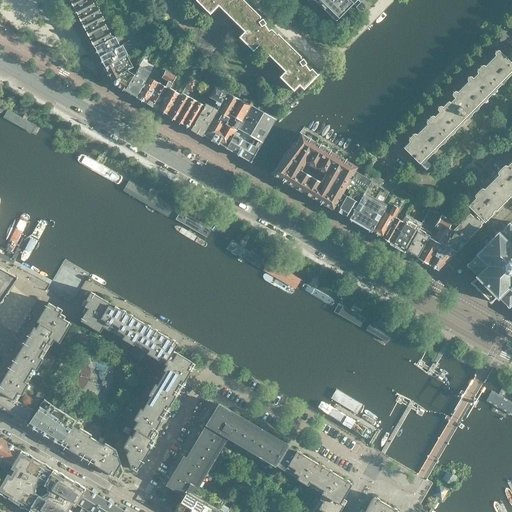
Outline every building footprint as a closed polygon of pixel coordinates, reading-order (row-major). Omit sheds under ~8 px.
[(70,0),(72,4),(74,8),(89,0),(70,0)] [(91,0),(89,0),(74,8),(76,12),(78,16),(95,7),(91,0)] [(195,0),(209,14),(217,6),(218,5),(222,9),(231,18),(244,31),(238,37),(253,51),(258,45),(262,49),(284,71),(279,77),(293,91),(295,88),(297,87),(298,85),(303,89),(312,80),(308,75),(310,73),(304,64),(305,63),(302,59),(301,60),(299,57),(300,57),(277,34),(271,39),(268,36),(270,34),(264,24),(265,23),(262,19),(261,20),(259,18),(260,17),(246,3),(242,0),(230,0),(230,1),(229,0),(195,0)] [(355,0),(353,3),(349,0),(318,0),(337,18),(338,19),(353,4),(358,9),(359,10),(360,10),(361,10),(362,10),(362,9),(363,9),(363,8),(363,7),(363,6),(363,5),(357,0),(355,0)] [(95,7),(78,16),(79,19),(81,23),(100,13),(97,6),(95,7)] [(100,13),(81,23),(83,26),(85,29),(103,20),(104,20),(100,13)] [(162,19),(152,29),(160,37),(162,35),(169,42),(167,44),(190,66),(199,57),(197,54),(194,52),(189,47),(187,44),(182,39),(178,36),(174,32),(172,29),(167,25),(165,22),(162,19)] [(103,20),(85,29),(87,34),(89,38),(107,29),(103,20)] [(107,29),(89,38),(97,52),(105,67),(126,55),(127,55),(122,45),(119,46),(117,41),(115,36),(112,37),(107,29)] [(143,34),(142,34),(148,44),(158,39),(152,29),(149,31),(146,32),(143,34)] [(142,34),(136,37),(142,47),(148,44),(142,34)] [(419,163),(510,71),(511,73),(511,64),(500,52),(496,56),(495,55),(469,82),(468,81),(456,93),(457,94),(454,97),(454,98),(449,103),(448,101),(441,108),(442,109),(403,148),(413,157),(419,163)] [(105,67),(104,67),(105,68),(106,70),(106,71),(112,81),(113,84),(115,85),(116,86),(118,87),(119,87),(124,90),(125,90),(134,74),(128,71),(127,70),(132,67),(126,55),(105,67)] [(134,74),(125,91),(127,92),(129,93),(133,95),(135,96),(136,97),(147,77),(147,76),(150,72),(139,66),(137,69),(134,74)] [(165,70),(161,78),(167,81),(165,87),(169,89),(169,88),(176,77),(165,70)] [(147,77),(136,97),(140,99),(143,101),(147,103),(158,83),(147,77)] [(191,77),(182,93),(185,95),(188,90),(192,92),(198,82),(191,77)] [(158,83),(147,103),(153,107),(157,109),(158,109),(169,89),(165,87),(158,83)] [(215,87),(209,97),(216,101),(214,103),(219,106),(227,93),(215,86),(215,87)] [(169,89),(158,109),(160,111),(166,114),(168,115),(168,116),(181,95),(169,88),(169,89)] [(181,95),(168,116),(169,116),(173,118),(176,120),(189,97),(185,95),(182,93),(181,95)] [(217,110),(203,135),(211,139),(211,140),(215,142),(238,99),(227,93),(219,106),(217,110)] [(189,97),(176,120),(181,122),(183,124),(196,101),(189,97)] [(238,99),(215,142),(217,143),(218,143),(250,162),(251,161),(274,121),(274,120),(275,119),(273,118),(271,117),(253,106),(251,105),(252,104),(250,102),(249,104),(238,99)] [(196,101),(183,124),(184,124),(186,125),(188,127),(191,128),(204,105),(196,101)] [(204,105),(191,128),(191,129),(194,130),(198,132),(203,135),(217,110),(205,103),(204,105)] [(8,109),(3,117),(31,134),(36,126),(8,109)] [(39,129),(34,136),(66,155),(70,148),(39,129)] [(291,185),(312,197),(333,209),(355,171),(357,166),(300,134),(271,173),(291,185)] [(79,162),(80,163),(118,185),(119,185),(120,185),(121,185),(121,184),(124,179),(124,178),(124,177),(124,176),(123,176),(84,154),(83,154),(82,154),(81,154),(81,155),(78,159),(78,160),(78,161),(79,161),(79,162)] [(429,166),(429,164),(425,160),(420,164),(424,168),(426,168),(429,166)] [(472,233),(511,193),(511,161),(506,167),(506,166),(503,166),(497,172),(494,172),(480,186),(480,189),(475,195),(475,197),(475,198),(456,217),(461,222),(452,230),(466,239),(467,239),(472,233)] [(382,211),(392,193),(382,188),(371,181),(364,177),(364,176),(355,171),(333,209),(342,214),(344,215),(349,218),(348,218),(349,218),(350,219),(370,230),(370,231),(371,231),(382,211)] [(124,190),(168,217),(174,208),(130,180),(124,190)] [(382,237),(400,206),(401,204),(396,200),(388,214),(382,211),(371,231),(372,231),(382,237)] [(390,242),(401,221),(396,218),(398,215),(400,216),(405,209),(400,206),(382,237),(383,238),(390,242)] [(417,257),(431,232),(426,229),(436,212),(429,208),(419,225),(405,250),(417,257)] [(181,211),(176,220),(208,238),(213,229),(181,211)] [(440,242),(448,228),(452,221),(441,215),(431,232),(417,257),(428,264),(428,263),(438,269),(455,250),(440,242)] [(405,250),(419,225),(404,216),(401,221),(390,242),(405,250)] [(511,226),(510,225),(511,223),(510,222),(508,223),(507,222),(506,223),(507,224),(498,233),(495,231),(493,233),(495,235),(488,242),(486,240),(484,243),(485,245),(478,252),(476,250),(475,252),(477,254),(468,263),(466,262),(465,263),(466,265),(465,266),(466,267),(468,266),(477,276),(471,282),(490,302),(497,296),(502,301),(506,305),(505,307),(506,308),(508,307),(509,308),(510,307),(509,305),(511,302),(511,226)] [(10,256),(26,229),(18,224),(2,251),(10,256)] [(455,250),(466,239),(448,228),(440,242),(455,250)] [(25,265),(41,237),(32,232),(16,260),(25,265)] [(233,241),(229,249),(256,264),(259,265),(262,266),(263,266),(265,266),(266,265),(266,263),(266,261),(265,260),(263,258),(261,257),(233,241)] [(269,261),(263,270),(296,289),(301,279),(269,261)] [(0,301),(17,276),(0,266),(0,301)] [(300,288),(328,304),(329,304),(330,304),(331,304),(331,303),(332,303),(332,302),(332,301),(333,301),(332,300),(332,299),(304,282),(303,282),(302,282),(301,282),(301,283),(300,283),(300,284),(299,285),(299,286),(300,287),(300,288)] [(127,314),(115,306),(114,306),(113,308),(109,305),(110,303),(90,292),(85,300),(84,299),(81,304),(85,306),(82,312),(84,313),(80,320),(100,332),(103,327),(108,330),(110,327),(117,331),(127,314)] [(59,343),(70,323),(58,316),(60,312),(55,309),(56,307),(48,302),(36,322),(38,323),(38,324),(36,327),(36,328),(34,326),(26,339),(43,349),(47,343),(51,345),(54,340),(59,343)] [(339,302),(333,310),(362,327),(367,319),(339,302)] [(142,345),(152,328),(127,314),(117,331),(124,335),(122,338),(133,345),(135,341),(142,345)] [(373,321),(367,330),(389,344),(394,335),(373,321)] [(173,350),(177,343),(152,328),(142,345),(148,349),(146,353),(158,360),(160,356),(166,360),(164,363),(166,364),(174,351),(173,350)] [(43,358),(39,356),(43,349),(26,339),(11,364),(28,374),(32,367),(36,370),(43,358)] [(179,389),(195,363),(174,351),(166,364),(163,370),(165,371),(161,378),(179,389)] [(28,383),(24,381),(28,374),(11,364),(0,383),(0,390),(14,398),(18,392),(21,394),(28,383)] [(165,413),(179,389),(161,378),(157,384),(155,383),(148,394),(150,396),(146,402),(165,413)] [(335,388),(329,398),(356,414),(362,404),(335,388)] [(29,407),(14,398),(0,390),(0,408),(25,423),(40,397),(43,399),(45,395),(38,391),(29,407)] [(461,390),(456,397),(474,407),(478,400),(469,395),(461,390)] [(511,416),(511,401),(492,390),(486,402),(511,416)] [(72,426),(76,421),(45,400),(45,399),(44,399),(43,400),(40,406),(39,406),(39,407),(28,423),(27,424),(60,444),(72,426)] [(150,438),(165,413),(146,402),(142,409),(140,408),(133,419),(137,421),(133,428),(135,430),(136,430),(150,438)] [(372,439),(375,438),(374,434),(372,430),(369,427),(327,403),(325,402),(321,402),(319,404),(317,406),(317,409),(318,411),(320,413),(362,437),(366,439),(372,439)] [(197,486),(227,436),(274,464),(277,460),(286,445),(286,444),(219,404),(186,459),(183,457),(167,484),(168,485),(166,487),(172,491),(173,488),(184,494),(190,483),(197,486)] [(463,425),(446,415),(444,418),(461,428),(462,429),(463,425)] [(85,459),(96,440),(90,436),(91,434),(80,428),(78,430),(72,426),(60,444),(85,459)] [(136,471),(154,440),(150,438),(136,430),(135,430),(131,436),(129,435),(123,446),(130,468),(136,471)] [(16,458),(20,450),(4,440),(0,446),(0,466),(3,468),(6,462),(11,465),(13,462),(15,460),(14,460),(16,458)] [(123,471),(119,459),(115,449),(104,442),(103,444),(96,440),(85,459),(118,478),(123,471)] [(286,466),(296,450),(286,445),(277,460),(286,466)] [(0,511),(1,511),(71,511),(76,503),(85,488),(86,488),(20,450),(16,458),(14,460),(15,460),(13,462),(11,465),(0,485),(0,511)] [(326,468),(314,461),(296,450),(286,466),(285,467),(298,475),(296,478),(307,485),(309,481),(316,485),(326,468)] [(342,499),(347,490),(350,485),(351,483),(349,482),(349,483),(344,480),(345,479),(326,468),(316,485),(323,489),(320,493),(322,494),(319,499),(322,501),(318,508),(325,511),(339,511),(343,505),(337,501),(339,497),(342,499)] [(217,511),(219,508),(223,502),(197,486),(190,483),(184,494),(182,497),(181,496),(181,497),(179,500),(180,501),(174,511),(175,511),(217,511)] [(90,511),(93,511),(102,498),(86,488),(85,488),(76,503),(82,507),(78,511),(86,511),(88,510),(90,511)] [(398,511),(399,511),(380,500),(375,497),(373,496),(372,498),(369,503),(364,511),(398,511)] [(116,511),(119,508),(102,498),(93,511),(116,511)]
